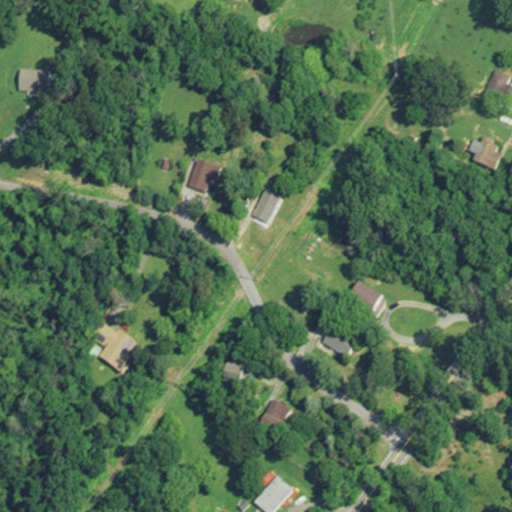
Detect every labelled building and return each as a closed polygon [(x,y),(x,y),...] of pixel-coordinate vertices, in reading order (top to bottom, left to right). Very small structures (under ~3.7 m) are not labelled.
[(16,94),(45,97),(47,76),(17,73),(16,94)] [(483,96),(501,104),(511,81),(493,74),(483,96)] [(470,166),(492,175),(498,159),(492,156),(496,146),(481,140),(470,166)] [(213,171),(195,165),(186,192),(204,198),(213,171)] [(267,229),(278,201),(262,194),(250,222),(267,229)] [(383,304),(357,286),(345,304),(371,322),(383,304)] [(96,360),(116,375),(136,349),(101,323),(88,339),(103,351),(96,360)] [(319,347),(345,358),(352,343),(325,331),(319,347)] [(237,385),(242,372),(230,367),(225,380),(237,385)] [(291,414),(271,404),(257,430),(277,440),(291,414)] [(258,511),(274,511),(291,494),(275,479),(251,505),(258,511)]
